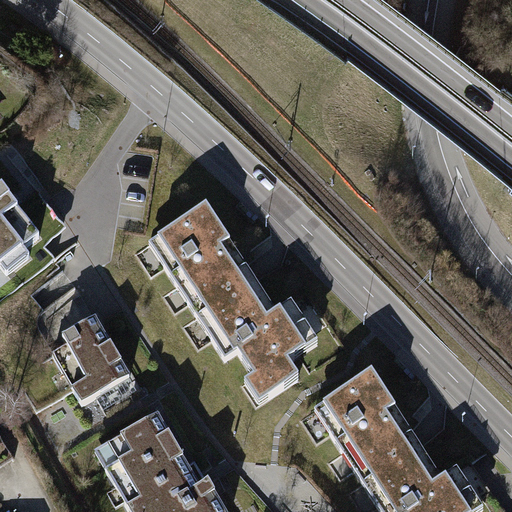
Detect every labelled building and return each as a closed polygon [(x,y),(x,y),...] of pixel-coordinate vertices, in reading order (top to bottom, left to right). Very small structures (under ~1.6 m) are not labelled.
[(0,186),(0,265),(38,236),(0,186)] [(202,208),(151,241),(254,402),(330,353),(296,300),(271,316),(202,208)] [(90,329),(50,351),(88,420),(128,398),(90,329)] [(372,369),(314,406),(380,511),(482,511),(457,471),(442,480),(372,369)] [(155,419),(96,453),(129,511),(218,511),(206,490),(199,494),(155,419)]
